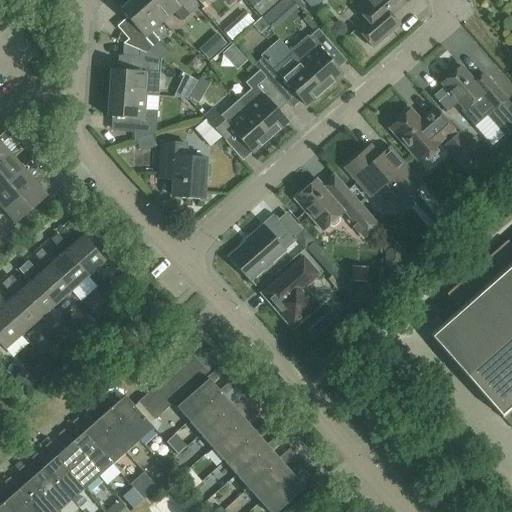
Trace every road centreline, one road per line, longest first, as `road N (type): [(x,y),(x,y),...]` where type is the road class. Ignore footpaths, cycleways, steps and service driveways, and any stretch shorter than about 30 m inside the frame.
road 1 (residential): [(182,262),(436,35),(448,13),(444,0)]
road 2 (residential): [(182,262),(84,148),(77,128),(83,0)]
road 3 (residential): [(402,511),(223,308)]
